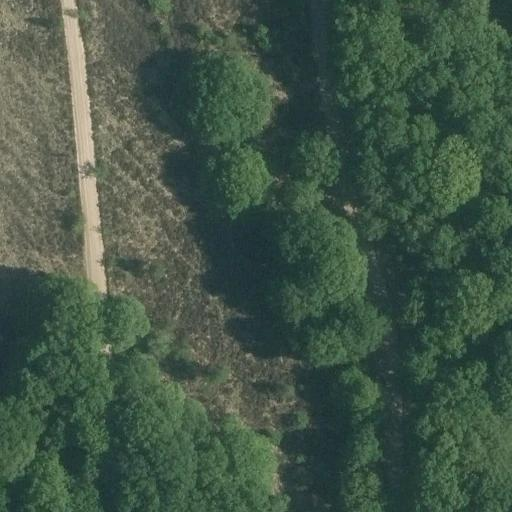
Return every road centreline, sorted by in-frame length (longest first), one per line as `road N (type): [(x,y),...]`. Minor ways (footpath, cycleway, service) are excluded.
road 1 (track): [(323,0),(320,37),(382,371),(393,511)]
road 2 (track): [(127,511),(68,0)]
